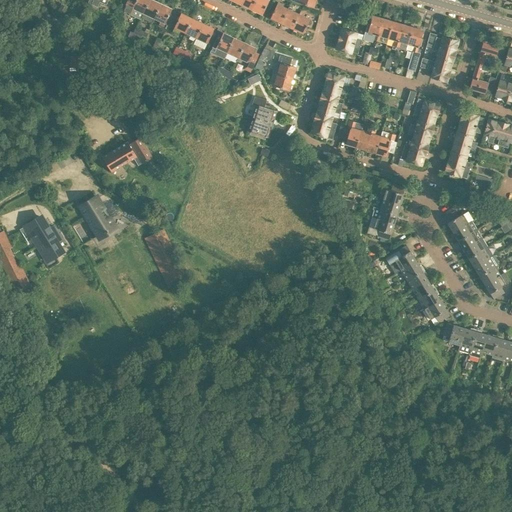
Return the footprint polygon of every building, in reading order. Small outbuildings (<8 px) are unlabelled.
[(93,0),(92,4),(90,8),(95,11),(100,2),(105,5),(107,0),(93,0)] [(143,13),(149,0),(135,0),(135,2),(131,0),(128,0),(122,13),(129,17),(130,15),(140,20),(141,18),(143,13)] [(154,18),(161,4),(152,0),(149,0),(143,13),(141,18),(152,23),(154,18)] [(242,0),(240,4),(251,9),(255,0),(242,0)] [(268,0),(255,0),(251,9),(262,14),(269,0),(268,0)] [(61,18),(67,8),(61,4),(55,15),(61,18)] [(172,9),(161,4),(154,18),(161,21),(159,25),(163,27),(172,9)] [(270,18),(281,23),(288,9),(277,4),(270,18)] [(351,4),(347,13),(354,16),(358,6),(351,4)] [(281,23),(292,28),(299,14),(288,9),(281,23)] [(180,30),(185,33),(192,19),(181,13),(174,27),(173,31),(178,34),(180,30)] [(299,14),(292,28),(303,34),(310,20),(299,14)] [(373,40),(376,41),(382,19),(372,16),(368,32),(374,34),(373,40)] [(185,33),(196,38),(203,24),(192,19),(185,33)] [(382,36),(388,38),(393,22),(382,19),(376,41),(380,42),(382,36)] [(393,45),(396,47),(403,25),(393,22),(388,38),(394,40),(393,45)] [(203,24),(196,38),(207,43),(214,29),(203,24)] [(402,42),(408,43),(413,28),(403,25),(396,47),(396,49),(399,50),(400,47),(400,48),(402,42)] [(342,28),(339,39),(360,45),(362,40),(356,38),(357,33),(342,28)] [(417,52),(423,31),(413,28),(408,43),(406,49),(413,51),(407,69),(415,71),(420,53),(417,52)] [(227,52),(234,38),(223,33),(219,41),(215,39),(209,52),(224,59),(227,52)] [(427,43),(455,51),(458,41),(443,36),(441,42),(435,40),(437,35),(430,33),(427,43)] [(130,38),(138,42),(141,37),(137,36),(133,34),(130,38)] [(227,52),(238,57),(245,43),(234,38),(227,52)] [(159,50),(163,42),(157,39),(153,48),(159,50)] [(360,45),(339,39),(336,49),(351,54),(351,53),(357,55),(360,45)] [(480,51),(477,65),(482,66),(485,53),(496,56),(501,57),(504,48),(499,46),(483,41),(480,51)] [(245,43),(238,57),(237,61),(252,68),(256,59),(252,57),(256,49),(245,43)] [(438,52),(437,57),(452,61),(452,62),(453,62),(456,51),(455,51),(427,43),(426,46),(433,48),(432,50),(438,52)] [(179,55),(182,50),(176,47),(172,56),(178,58),(179,55)] [(264,50),(259,59),(265,62),(266,59),(272,60),(275,52),(265,47),(264,50)] [(507,65),(511,66),(511,49),(509,49),(502,71),(505,72),(507,65)] [(183,57),(186,52),(182,50),(179,55),(178,58),(177,60),(181,62),(183,57)] [(278,74),(292,79),(296,67),(291,66),(293,59),(281,56),(279,62),(277,61),(273,73),(278,74)] [(422,58),(421,63),(449,71),(452,62),(452,61),(437,57),(435,62),(422,58)] [(88,68),(88,59),(71,59),(71,67),(88,68)] [(449,71),(421,63),(420,67),(433,71),(431,77),(447,82),(450,71),(449,71)] [(482,66),(477,65),(473,78),(472,78),(469,88),(485,93),(485,92),(490,93),(494,79),(489,78),(488,83),(478,80),(482,66)] [(215,72),(222,75),(224,69),(218,66),(215,72)] [(259,72),(252,76),(255,82),(262,79),(259,72)] [(325,82),(326,82),(347,88),(349,84),(343,82),(344,77),(328,72),(325,82)] [(292,79),(278,74),(274,86),(289,91),(292,79)] [(507,99),(511,84),(503,81),(505,75),(502,74),(495,96),(507,99)] [(361,77),(358,87),(363,89),(367,79),(361,77)] [(326,82),(323,92),(338,97),(340,92),(346,94),(347,88),(326,82)] [(319,102),(320,103),(320,102),(341,109),(343,104),(337,102),(338,97),(323,92),(322,92),(319,102)] [(252,104),(256,105),(252,118),(273,124),(275,118),(274,118),(277,111),(268,109),(269,106),(265,104),(267,100),(255,96),(252,104)] [(351,108),(357,110),(360,102),(353,100),(351,108)] [(417,103),(415,108),(437,115),(436,115),(437,115),(440,105),(424,100),(422,105),(417,103)] [(103,111),(107,116),(114,111),(117,116),(125,112),(119,101),(103,111)] [(320,103),(317,112),(317,113),(332,117),(338,119),(341,109),(320,102),(320,103)] [(409,110),(410,107),(404,105),(402,113),(408,115),(409,110)] [(434,125),(436,115),(437,115),(415,108),(414,114),(419,115),(418,120),(433,125),(434,125)] [(459,122),(460,122),(481,128),(483,123),(477,121),(478,116),(462,111),(459,122)] [(313,122),(314,123),(314,122),(335,128),(337,123),(331,122),(332,117),(317,113),(317,112),(316,112),(313,122)] [(273,124),(252,118),(248,131),(250,131),(249,135),(265,140),(266,136),(268,137),(271,130),(273,124)] [(492,143),(494,138),(498,122),(488,119),(487,120),(488,120),(484,135),(489,136),(487,142),(492,143)] [(411,123),(409,129),(431,135),(434,125),(433,125),(418,120),(416,125),(411,123)] [(497,145),(502,146),(509,125),(509,124),(498,121),(498,122),(494,138),(499,139),(497,145)] [(314,122),(314,123),(311,133),(326,137),(332,139),(334,134),(335,128),(314,122)] [(356,147),(361,131),(355,129),(356,123),(352,122),(350,130),(347,140),(347,141),(346,143),(356,147)] [(460,122),(457,132),(472,137),(474,132),(480,133),(481,128),(460,122)] [(511,142),(511,125),(509,125),(502,146),(507,148),(509,142),(511,142)] [(366,150),(372,128),(369,127),(367,132),(361,131),(356,147),(366,150)] [(347,140),(350,130),(343,128),(343,131),(341,138),(340,139),(347,141),(347,140)] [(376,153),(381,137),(374,135),(376,129),(372,128),(366,150),(376,153)] [(413,136),(412,140),(428,145),(431,135),(409,129),(408,134),(413,136)] [(457,132),(454,142),(475,148),(477,143),(471,141),(472,137),(457,132)] [(381,137),(376,153),(386,156),(391,140),(393,134),(389,133),(387,139),(381,137)] [(152,157),(140,138),(129,145),(127,142),(103,157),(112,171),(134,158),(138,165),(152,157)] [(405,144),(403,149),(425,155),(425,156),(428,145),(412,140),(411,145),(405,144)] [(454,142),(451,152),(466,156),(468,152),(474,153),(475,148),(454,142)] [(425,155),(403,149),(400,159),(421,165),(425,155)] [(451,152),(448,162),(469,168),(471,163),(465,161),(466,156),(451,152)] [(448,162),(448,161),(444,172),(466,178),(469,168),(448,162)] [(383,199),(400,204),(405,188),(393,184),(391,190),(386,189),(383,199)] [(95,195),(78,205),(96,234),(109,226),(104,218),(108,215),(98,199),(97,199),(95,195)] [(380,209),(397,214),(400,204),(383,199),(380,209)] [(40,215),(31,202),(15,212),(17,215),(15,217),(17,221),(25,215),(29,222),(24,225),(36,243),(43,238),(46,242),(53,237),(48,228),(52,226),(44,212),(40,215)] [(343,203),(345,209),(351,210),(353,204),(346,202),(343,203)] [(373,211),(372,217),(394,224),(397,214),(380,209),(374,207),(374,205),(368,203),(367,207),(373,209),(373,210),(373,211)] [(455,211),(444,217),(453,232),(472,221),(472,220),(467,211),(458,216),(455,211)] [(389,240),(394,224),(372,217),(367,233),(380,237),(379,241),(387,243),(388,240),(389,240)] [(506,224),(511,219),(504,217),(497,221),(501,227),(506,224)] [(453,232),(458,241),(477,229),(472,221),(453,232)] [(145,238),(169,288),(187,280),(163,229),(145,238)] [(458,241),(463,249),(482,238),(477,229),(458,241)] [(30,285),(4,233),(0,234),(0,260),(12,284),(16,292),(30,285)] [(463,249),(469,258),(487,247),(482,238),(463,249)] [(394,274),(401,270),(416,261),(406,245),(396,252),(384,259),(394,274)] [(387,246),(381,249),(384,254),(390,250),(387,246)] [(469,258),(474,267),(493,255),(487,247),(469,258)] [(500,263),(495,254),(493,255),(474,267),(479,276),(495,266),(500,263)] [(401,270),(407,280),(424,269),(422,266),(420,267),(416,261),(401,270)] [(479,276),(484,284),(500,275),(495,266),(479,276)] [(407,280),(413,290),(428,280),(424,274),(426,273),(424,269),(407,280)] [(500,275),(484,284),(493,299),(504,292),(501,287),(510,281),(504,272),(500,275)] [(413,290),(418,299),(436,289),(434,286),(432,287),(428,280),(413,290)] [(418,299),(424,309),(440,300),(436,293),(438,292),(436,289),(418,299)] [(440,300),(424,309),(430,319),(435,316),(438,322),(449,315),(440,300)] [(448,342),(459,345),(464,328),(447,323),(446,326),(442,325),(440,332),(444,333),(442,339),(443,341),(448,342)] [(470,351),(476,329),(472,328),(472,330),(464,328),(459,345),(459,348),(470,351)] [(479,359),(481,352),(486,335),(479,332),(480,330),(476,329),(470,351),(468,356),(479,359)] [(481,352),(492,355),(498,336),(494,334),(494,337),(486,335),(481,352)] [(492,355),(503,358),(508,341),(501,339),(502,337),(498,336),(492,355)] [(503,358),(511,360),(511,342),(508,341),(503,358)]
